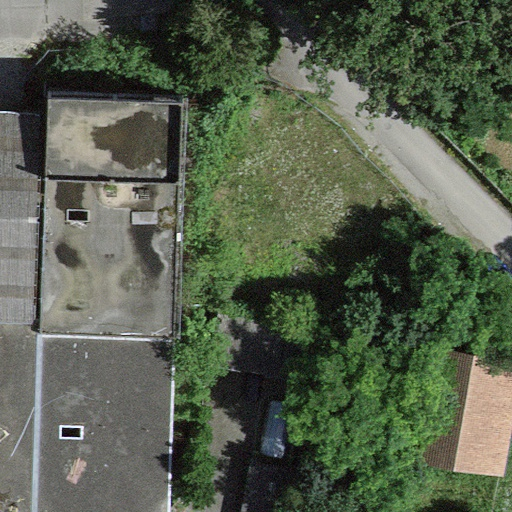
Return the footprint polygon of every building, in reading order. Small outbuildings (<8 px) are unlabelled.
[(0,511),(35,511),(42,325),(43,312),(212,317),(219,116),(0,106),(0,511)] [(316,342),(320,316),(226,305),(217,363),(310,376),(316,342)] [(395,328),(320,316),(316,342),(391,354),(395,328)] [(503,465),(511,414),(511,355),(431,341),(412,449),(503,465)] [(279,511),(288,465),(256,459),(245,511),(279,511)]
